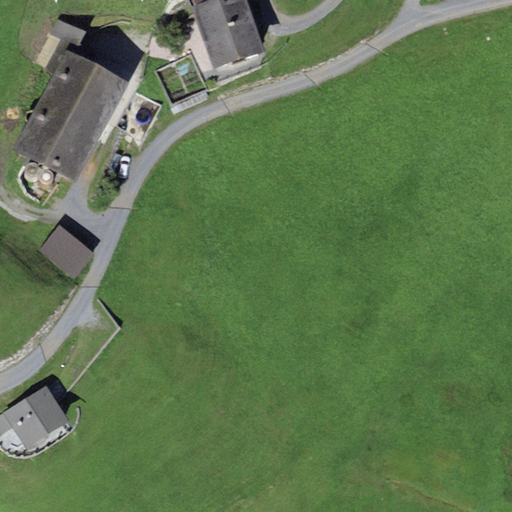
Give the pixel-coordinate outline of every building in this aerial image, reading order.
[(264,50),(246,0),(212,0),(197,5),(191,7),(212,68),(264,50)] [(87,33),(56,18),(49,33),(80,48),(87,33)] [(74,183),(128,82),(67,50),(14,150),(74,183)] [(94,256),(59,226),(38,250),(73,280),(94,256)] [(46,386),(0,415),(0,434),(0,435),(13,427),(26,448),(69,421),(46,386)]
